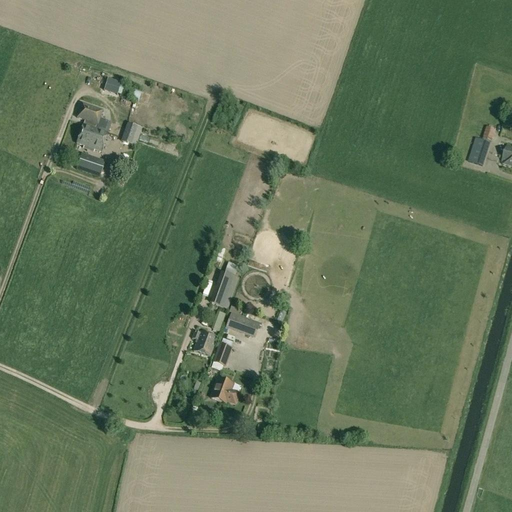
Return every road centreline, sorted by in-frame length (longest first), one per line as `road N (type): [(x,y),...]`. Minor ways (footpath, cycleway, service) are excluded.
road 1 (unclassified): [(464,511),(511,338)]
road 2 (unclassified): [(0,367),(123,422),(159,428)]
